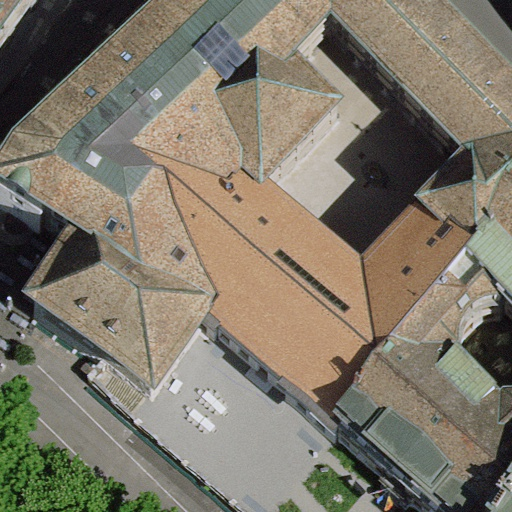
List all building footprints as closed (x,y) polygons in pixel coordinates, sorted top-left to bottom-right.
[(47,228),(81,252),(99,227),(213,308),(200,326),(336,442),(511,222),(511,109),(509,106),(407,0),(204,0),(45,152),(26,169),(19,179),(5,198),(0,204),(0,209),(22,224),(41,236),(47,228)] [(0,0),(0,53),(40,0),(0,0)] [(19,179),(0,164),(0,194),(5,198),(19,179)] [(511,511),(511,222),(336,442),(417,511),(511,511)] [(99,227),(81,252),(33,319),(72,346),(101,367),(148,400),(200,326),(213,308),(99,227)]
